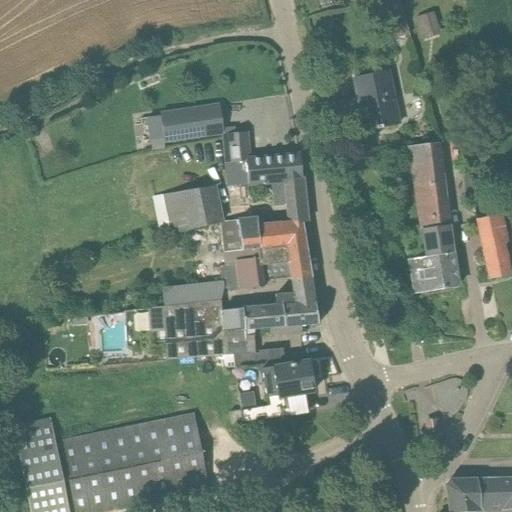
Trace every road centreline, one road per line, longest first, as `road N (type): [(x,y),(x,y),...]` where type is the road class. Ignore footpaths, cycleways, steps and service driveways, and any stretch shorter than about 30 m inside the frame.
road 1 (tertiary): [(366,386),(335,298),(279,0)]
road 2 (track): [(0,128),(147,55),(286,34)]
road 3 (residential): [(409,485),(452,457),(489,381),(489,356)]
road 4 (residential): [(366,386),(489,356)]
